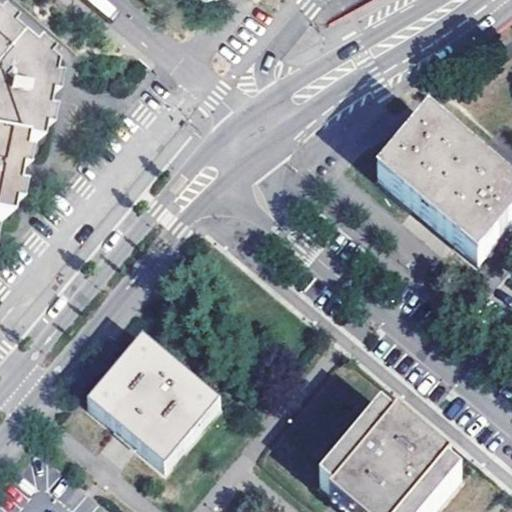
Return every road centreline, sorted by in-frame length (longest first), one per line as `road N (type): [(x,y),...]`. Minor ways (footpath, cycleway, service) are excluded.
road 1 (residential): [(228,157),(301,245),(511,422)]
road 2 (tertiary): [(0,440),(187,217),(200,183)]
road 3 (tertiary): [(200,183),(167,198),(0,397)]
road 4 (tertiary): [(284,111),(460,0)]
road 5 (residential): [(318,0),(265,62),(265,88),(284,111)]
